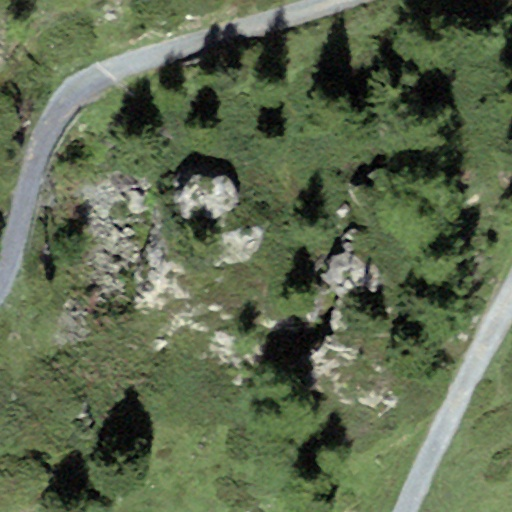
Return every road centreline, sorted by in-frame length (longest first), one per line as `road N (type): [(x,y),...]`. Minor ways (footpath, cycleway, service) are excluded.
road 1 (track): [(0,312),(38,244),(42,178),(83,87),(346,0)]
road 2 (track): [(511,332),(421,511)]
